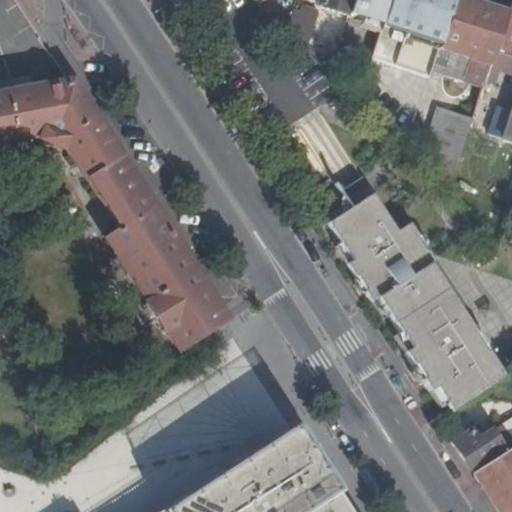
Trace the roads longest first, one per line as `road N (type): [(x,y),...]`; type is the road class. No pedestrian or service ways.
road 1 (primary): [(78,0),(411,511)]
road 2 (primary): [(452,511),(122,0)]
